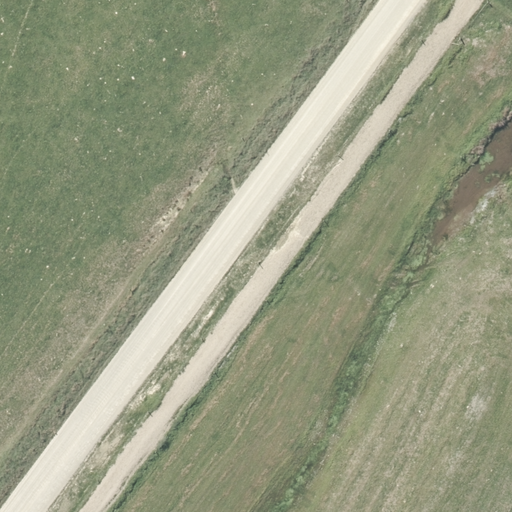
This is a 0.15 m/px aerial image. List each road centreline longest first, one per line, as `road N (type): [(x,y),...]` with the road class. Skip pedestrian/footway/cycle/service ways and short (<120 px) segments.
road 1 (unclassified): [(25,511),(402,0)]
road 2 (track): [(89,511),(463,0)]
